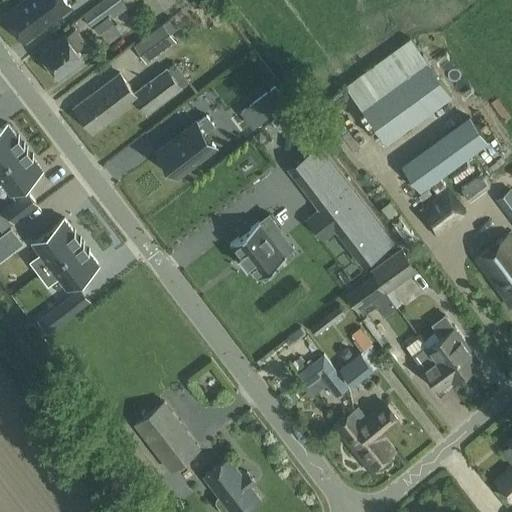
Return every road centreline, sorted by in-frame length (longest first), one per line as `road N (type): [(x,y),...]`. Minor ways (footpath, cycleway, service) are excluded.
road 1 (residential): [(354,511),(0,55)]
road 2 (unclassified): [(370,511),(511,392)]
